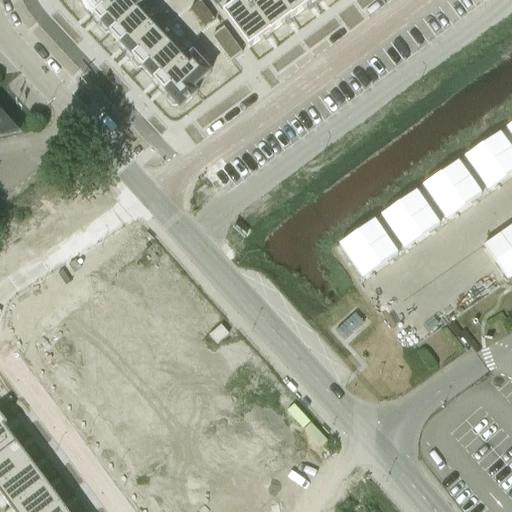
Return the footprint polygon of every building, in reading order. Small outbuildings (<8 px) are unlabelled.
[(80,0),(86,11),(88,10),(89,11),(92,14),(93,15),(94,16),(110,0),(80,0)] [(93,15),(92,16),(93,17),(94,18),(99,23),(100,25),(99,28),(105,34),(108,33),(109,34),(141,4),(137,0),(110,0),(94,16),(93,15)] [(245,0),(224,0),(216,6),(248,49),(263,38),(268,34),(269,33),(270,33),(245,0)] [(278,0),(245,0),(270,33),(269,33),(270,34),(285,23),(290,19),(291,18),(292,18),(278,0)] [(311,0),(278,0),(292,18),(291,18),(292,19),(292,18),(306,8),(312,4),(313,3),(311,0)] [(200,1),(190,8),(197,18),(207,11),(200,1)] [(141,4),(109,34),(120,45),(124,51),(125,52),(158,22),(141,4)] [(207,11),(197,18),(205,27),(214,20),(207,11)] [(158,22),(125,52),(126,53),(131,58),(133,60),(131,63),(137,69),(141,68),(142,69),(174,40),(158,22)] [(223,29),(212,37),(231,62),(242,54),(223,29)] [(174,40),(142,69),(152,81),(157,86),(158,87),(190,57),(189,56),(174,40)] [(190,57),(158,87),(159,88),(164,93),(167,97),(166,101),(172,107),(176,106),(179,110),(197,93),(193,89),(210,73),(193,55),(192,54),(189,56),(190,57)] [(0,136),(19,132),(0,111),(0,136)] [(0,417),(0,468),(22,452),(12,440),(12,441),(8,436),(12,433),(0,417)] [(22,452),(0,468),(0,496),(1,498),(36,471),(28,460),(22,452)] [(36,471),(1,498),(11,511),(22,511),(50,490),(36,471)] [(50,490),(22,511),(61,511),(65,510),(50,490)]
